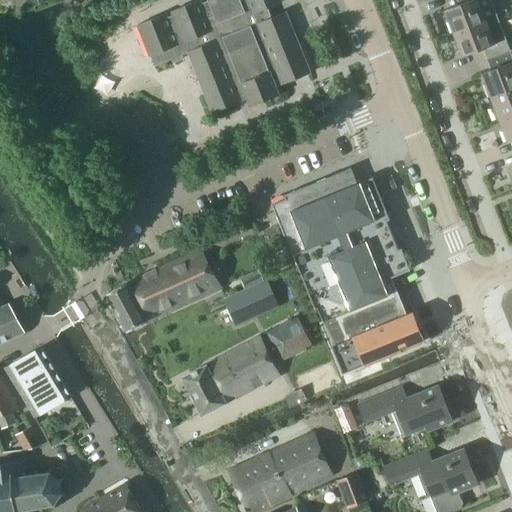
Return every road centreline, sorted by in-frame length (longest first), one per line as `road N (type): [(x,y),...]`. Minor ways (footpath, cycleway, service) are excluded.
road 1 (residential): [(89,297),(103,260),(143,214),(191,185),(398,105)]
road 2 (residential): [(408,0),(511,271)]
road 3 (residential): [(212,511),(89,297)]
road 4 (tertiary): [(471,290),(398,105)]
road 5 (residential): [(129,460),(44,330)]
